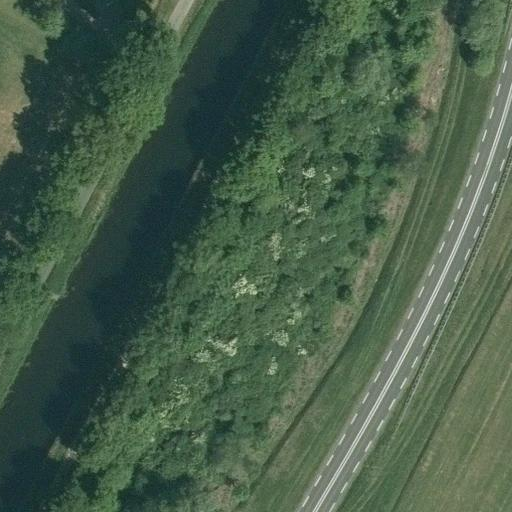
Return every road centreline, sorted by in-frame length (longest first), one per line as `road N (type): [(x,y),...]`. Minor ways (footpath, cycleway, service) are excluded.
road 1 (track): [(314,0),(39,511)]
road 2 (primary): [(511,81),(435,301),(311,511)]
road 3 (unclassified): [(0,340),(183,0)]
